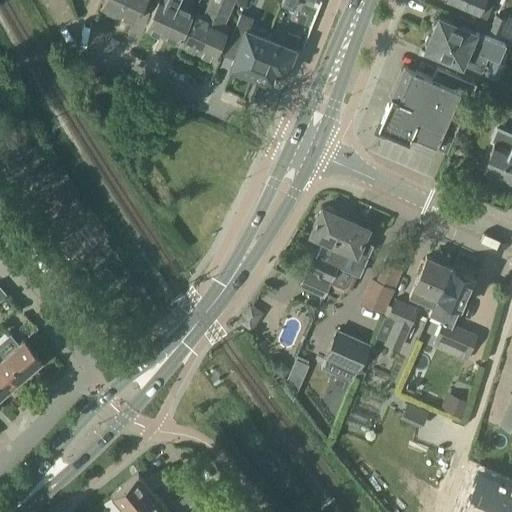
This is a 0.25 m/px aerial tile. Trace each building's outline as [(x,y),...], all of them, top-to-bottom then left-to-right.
[(119,13),(124,0),(105,0),(102,6),(119,13)] [(124,0),(119,13),(135,21),(144,0),(124,0)] [(159,0),(147,28),(163,34),(177,0),(159,0)] [(189,0),(177,0),(163,34),(178,41),(192,9),(187,7),(189,0)] [(183,43),(198,50),(213,19),(221,0),(208,0),(203,14),(198,11),(183,43)] [(226,13),(226,14),(232,0),(221,0),(213,19),(198,50),(214,57),(228,26),(221,22),(226,13)] [(463,9),(485,19),(493,0),(445,0),(463,8),(463,9)] [(233,29),(227,41),(239,45),(234,58),(231,65),(245,71),(249,72),(253,74),(268,37),(247,28),(251,17),(239,13),(233,29)] [(495,16),(489,30),(511,39),(511,18),(508,17),(506,21),(495,16)] [(432,31),(481,53),(486,40),(474,35),(475,33),(438,17),(438,18),(433,20),(431,25),(433,30),(432,31)] [(427,36),(424,41),(426,45),(425,49),(461,65),(463,60),(475,65),(482,68),(487,56),(481,53),(432,31),(431,34),(427,36)] [(268,37),(253,74),(272,81),(275,74),(277,70),(284,73),(298,36),(288,32),(283,43),(268,37)] [(391,94),(378,125),(428,147),(427,148),(433,150),(433,149),(435,145),(447,150),(454,132),(459,122),(476,83),(436,66),(432,76),(404,65),(404,64),(403,64),(401,70),(402,70),(391,94)] [(481,172),(511,186),(511,136),(497,129),(492,141),(495,142),(481,172)] [(336,266),(337,266),(338,262),(326,257),(344,217),(321,207),(308,234),(327,243),(322,256),(314,252),(298,285),(322,296),(328,282),(336,266)] [(344,217),(326,257),(338,262),(337,266),(336,266),(328,282),(343,288),(350,286),(355,274),(357,275),(371,246),(362,242),(368,228),(344,217)] [(409,296),(432,307),(436,297),(450,267),(426,257),(413,287),(409,296)] [(431,308),(429,313),(443,319),(453,323),(455,318),(456,319),(461,307),(474,278),(450,267),(436,297),(432,307),(431,308)] [(369,277),(358,302),(383,312),(393,288),(369,277)] [(401,347),(416,310),(394,301),(379,338),(401,347)] [(476,333),(443,319),(432,344),(465,358),(476,333)] [(351,379),(354,370),(366,345),(335,331),(323,356),(324,357),(320,366),(351,379)] [(0,367),(13,382),(24,372),(27,373),(33,368),(33,365),(41,358),(23,338),(17,343),(10,334),(0,342),(0,367)] [(301,380),(308,363),(306,363),(296,358),(288,375),(301,380)] [(13,382),(0,367),(0,396),(3,394),(2,392),(13,382)] [(441,391),(433,406),(451,416),(459,401),(441,391)] [(511,396),(501,422),(511,427),(511,396)] [(420,427),(427,411),(408,402),(400,418),(420,427)] [(109,497),(121,511),(123,511),(150,491),(161,481),(174,472),(168,465),(156,475),(150,474),(142,481),(137,475),(109,497)] [(511,511),(511,486),(476,471),(459,508),(467,511),(511,511)] [(161,481),(166,487),(179,477),(174,472),(161,481)] [(156,511),(163,507),(150,491),(123,511),(156,511)] [(173,511),(167,511),(163,507),(156,511),(191,511),(201,505),(196,499),(184,509),(177,509),(173,511)]
